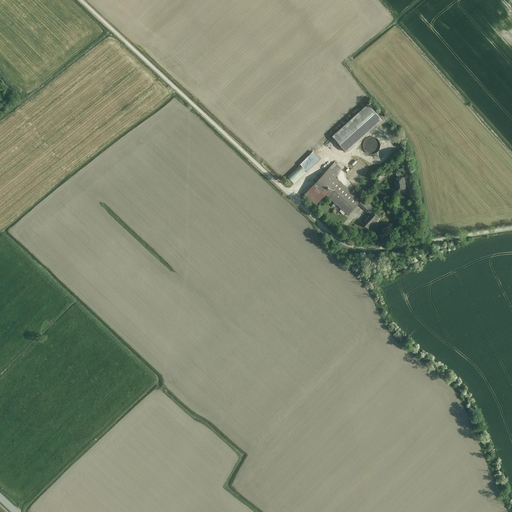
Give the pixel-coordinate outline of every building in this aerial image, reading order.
[(333,136),(347,152),(383,120),(368,104),(333,136)] [(378,152),(380,149),(381,145),(379,141),(377,139),(373,137),(369,137),(366,139),(364,142),(363,146),(364,150),(367,153),(370,154),(374,154),(378,152)] [(294,183),(320,158),(312,151),(299,163),(301,165),(288,177),(294,183)] [(326,195),(350,214),(362,199),(336,179),(344,169),(335,162),(305,197),(318,206),(326,195)] [(408,190),(407,176),(396,177),(398,191),(408,190)] [(368,223),(373,228),(381,218),(376,213),(368,223)]
